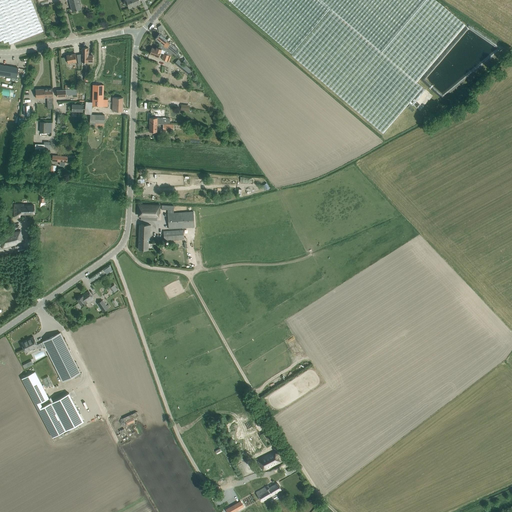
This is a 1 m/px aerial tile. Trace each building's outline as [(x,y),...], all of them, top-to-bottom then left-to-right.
[(0,0),(0,41),(3,40),(4,43),(8,41),(10,44),(43,31),(36,12),(31,0),(0,0)] [(68,0),(72,11),(81,9),(79,0),(68,0)] [(228,0),(291,53),(290,53),(383,132),(383,133),(408,104),(409,102),(412,105),(425,89),(416,81),(465,24),(440,3),(435,0),(228,0)] [(159,33),(155,39),(161,44),(163,45),(166,48),(172,53),(175,56),(178,52),(176,50),(177,48),(159,33)] [(152,47),(149,54),(158,57),(160,53),(163,45),(161,44),(159,48),(156,47),(156,49),(152,47)] [(88,48),(82,48),(81,62),(92,62),(93,55),(88,55),(88,49),(88,48)] [(164,54),(162,59),(169,62),(172,53),(166,48),(164,54)] [(77,62),(75,53),(66,55),(68,63),(77,62)] [(178,59),(175,63),(189,74),(192,71),(178,59)] [(0,64),(0,74),(17,78),(18,68),(0,64)] [(104,84),(93,84),(92,106),(107,106),(107,99),(103,99),(104,84)] [(53,101),(52,88),(35,89),(36,98),(47,97),(47,109),(53,109),(53,101)] [(66,89),(57,90),(57,97),(66,97),(66,93),(68,92),(69,94),(77,94),(76,88),(65,89),(66,89)] [(113,97),(112,111),(123,111),(123,98),(113,97)] [(149,123),(157,123),(166,124),(166,123),(170,123),(170,118),(166,118),(162,118),(162,114),(157,113),(157,118),(150,117),(149,123)] [(105,115),(92,114),(90,114),(90,126),(104,127),(105,115)] [(48,123),(40,122),(39,133),(47,133),(48,123)] [(53,155),(52,161),(60,162),(59,165),(65,166),(65,162),(67,162),(67,156),(53,155)] [(34,205),(26,205),(22,205),(22,204),(19,204),(19,205),(15,205),(14,217),(20,217),(20,214),(34,214),(34,205)] [(161,205),(138,204),(137,212),(141,212),(140,219),(157,220),(157,213),(160,213),(161,205)] [(193,211),(174,213),(174,206),(162,205),(161,210),(168,210),(167,213),(169,229),(195,227),(193,211)] [(150,225),(139,224),(138,249),(148,250),(148,237),(150,237),(150,225)] [(24,242),(21,233),(21,230),(0,235),(0,240),(2,248),(24,242)] [(183,230),(163,231),(164,237),(167,240),(184,239),(183,230)] [(82,296),(77,299),(81,306),(87,302),(86,301),(92,296),(89,291),(82,296)] [(103,300),(97,303),(103,312),(109,308),(103,300)] [(80,372),(60,333),(60,332),(42,341),(43,342),(37,344),(33,337),(29,339),(29,340),(21,344),(24,349),(25,348),(28,349),(28,351),(38,346),(39,349),(45,346),(62,381),(80,372)] [(25,369),(33,364),(31,360),(22,364),(25,369)] [(35,371),(22,378),(47,427),(52,437),(83,421),(69,393),(51,402),(42,407),(40,402),(49,398),(35,371)] [(52,398),(64,393),(61,385),(49,390),(52,398)] [(122,425),(127,423),(127,425),(130,423),(131,424),(132,425),(133,424),(133,423),(133,422),(135,421),(133,419),(139,416),(136,412),(120,419),(122,425)] [(126,429),(120,432),(125,442),(130,440),(126,429)] [(275,450),(257,459),(261,467),(264,466),(266,469),(281,462),(275,450)] [(268,485),(256,492),(261,501),(268,498),(267,497),(281,490),(281,489),(277,483),(269,487),(268,485)] [(227,511),(234,511),(244,507),(241,501),(227,509),(227,511)]
